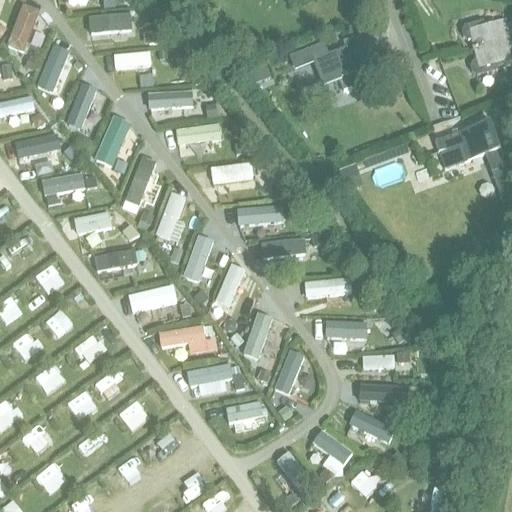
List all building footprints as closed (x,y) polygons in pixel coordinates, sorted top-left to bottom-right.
[(39,20),(23,14),(6,55),(23,61),(39,20)] [(130,39),(129,22),(88,25),(89,42),(130,39)] [(475,53),(509,44),(504,25),(494,28),(493,23),(483,26),(483,23),(463,29),(461,33),(462,40),(467,44),(472,42),(475,53)] [(372,83),(355,41),(342,46),(345,52),(327,60),(337,83),(338,83),(343,94),(372,83)] [(511,62),(511,55),(509,44),(475,53),(477,63),(473,64),(469,69),(471,75),(476,78),(496,73),(495,71),(505,68),(505,65),(511,62)] [(68,62),(52,55),(36,95),(52,102),(68,62)] [(151,73),(150,60),(113,63),(115,76),(151,73)] [(294,82),(289,66),(279,69),(283,85),(294,82)] [(254,74),(249,76),(253,87),(262,83),(269,80),(265,70),(254,74)] [(263,85),(258,89),(268,102),(274,98),(279,94),(269,81),(263,85)] [(97,97),(82,92),(66,133),(81,138),(97,97)] [(192,115),(192,99),(149,100),(150,116),(192,115)] [(0,123),(33,118),(30,104),(0,109),(0,123)] [(170,138),(217,133),(215,118),(168,124),(170,138)] [(491,124),(434,145),(444,172),(484,158),(491,176),(506,171),(499,152),(501,151),(491,124)] [(131,134),(112,126),(93,168),(111,177),(131,134)] [(220,148),(218,133),(177,138),(179,153),(220,148)] [(60,159),(57,143),(15,152),(18,168),(60,159)] [(156,172),(142,167),(125,209),(139,215),(156,172)] [(354,170),(339,175),(346,193),(361,188),(354,170)] [(252,186),(251,172),(211,176),(213,190),(252,186)] [(84,198),(81,182),(40,189),(43,205),(84,198)] [(279,184),(270,191),(277,201),(287,194),(279,184)] [(184,207),(170,202),(155,244),(169,249),(184,207)] [(283,230),(281,214),(237,218),(238,234),(283,230)] [(120,226),(126,239),(137,235),(132,222),(120,226)] [(110,238),(108,223),(73,228),(75,244),(110,238)] [(17,233),(0,247),(0,251),(14,268),(33,251),(17,233)] [(319,238),(310,240),(312,250),(321,248),(319,238)] [(212,248),(197,243),(183,287),(198,292),(212,248)] [(307,263),(306,247),(263,251),(264,268),(307,263)] [(136,275),(134,259),(95,265),(97,281),(136,275)] [(19,284),(32,303),(53,289),(40,269),(19,284)] [(245,291),(230,284),(213,322),(228,329),(245,291)] [(351,301),(350,286),(304,291),(305,306),(351,301)] [(0,318),(5,325),(23,312),(9,291),(0,296),(0,318)] [(177,311),(173,295),(128,305),(131,321),(177,311)] [(57,332),(72,320),(57,303),(42,315),(57,332)] [(271,327),(256,322),(242,363),(257,368),(271,327)] [(10,341),(23,358),(39,346),(25,329),(10,341)] [(365,348),(366,332),(326,330),(325,347),(365,348)] [(204,350),(202,335),(159,341),(160,355),(204,350)] [(65,351),(81,369),(94,358),(79,340),(65,351)] [(394,362),(409,362),(409,347),(395,347),(394,362)] [(392,368),(393,352),(359,352),(359,367),(392,368)] [(31,375),(48,393),(66,378),(49,359),(31,375)] [(304,364),(289,359),(274,399),(288,405),(304,364)] [(102,394),(126,387),(120,367),(96,373),(102,394)] [(232,387),(229,373),(186,380),(189,395),(232,387)] [(408,413),(409,396),(359,394),(358,411),(408,413)] [(63,429),(80,414),(66,398),(49,412),(63,429)] [(131,431),(149,415),(133,398),(115,413),(131,431)] [(17,404),(6,409),(2,400),(0,400),(0,425),(22,416),(17,404)] [(262,427),(259,410),(226,417),(229,433),(262,427)] [(39,418),(20,434),(36,452),(55,436),(39,418)] [(395,439),(356,419),(349,432),(388,452),(395,439)] [(162,454),(178,441),(165,424),(148,438),(162,454)] [(86,460),(106,449),(95,430),(75,441),(86,460)] [(351,461),(321,439),(311,452),(342,474),(351,461)] [(59,456),(39,467),(49,487),(70,476),(59,456)] [(117,460),(99,474),(113,492),(131,478),(117,460)] [(316,494),(290,460),(278,470),(304,504),(316,494)] [(368,469),(353,477),(362,491),(377,483),(368,469)] [(436,509),(441,489),(422,484),(417,505),(436,509)] [(83,487),(62,503),(69,511),(86,511),(96,505),(83,487)] [(192,511),(217,511),(206,496),(189,508),(192,511)] [(17,498),(0,510),(0,511),(26,511),(27,511),(17,498)] [(296,511),(323,511),(315,500),(297,511),(296,511)]
